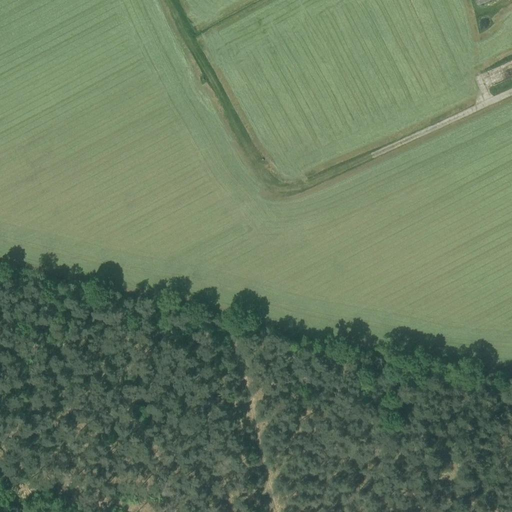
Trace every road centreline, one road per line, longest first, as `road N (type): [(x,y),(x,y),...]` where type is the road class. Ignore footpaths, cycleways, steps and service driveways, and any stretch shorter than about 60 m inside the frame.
road 1 (track): [(271,187),(302,188),(511,93)]
road 2 (track): [(271,511),(228,367)]
